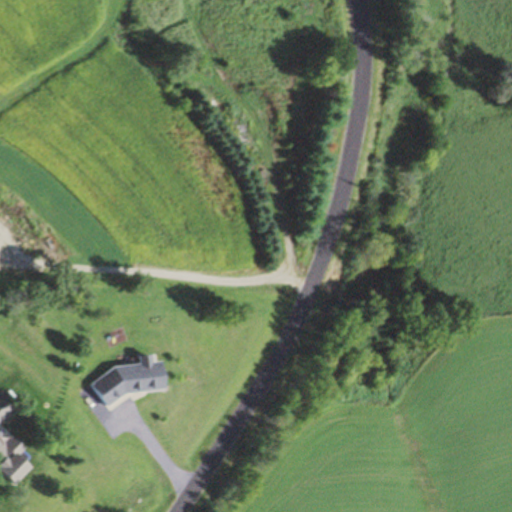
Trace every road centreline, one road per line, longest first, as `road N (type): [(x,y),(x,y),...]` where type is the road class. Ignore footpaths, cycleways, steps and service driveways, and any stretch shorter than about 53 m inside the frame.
road 1 (residential): [(296,330),(344,205),(365,33),(358,0)]
road 2 (residential): [(175,511),(296,330)]
